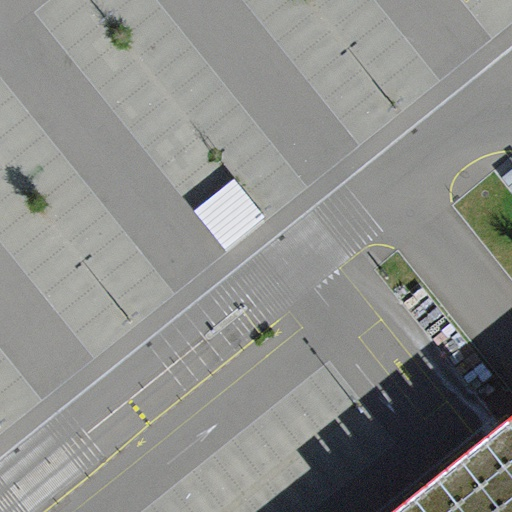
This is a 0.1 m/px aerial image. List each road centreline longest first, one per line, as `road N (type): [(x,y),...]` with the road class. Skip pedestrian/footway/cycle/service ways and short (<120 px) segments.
road 1 (residential): [(292,265),(0,503)]
road 2 (residential): [(511,103),(500,96),(292,265)]
